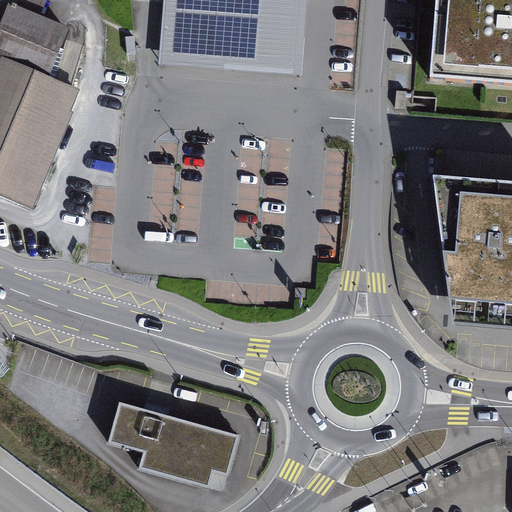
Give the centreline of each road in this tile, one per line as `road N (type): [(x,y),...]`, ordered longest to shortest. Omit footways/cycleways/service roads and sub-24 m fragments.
road 1 (primary): [(300,372),(0,285)]
road 2 (residential): [(362,330),(369,123)]
road 3 (residential): [(369,123),(386,131),(511,138)]
road 4 (residential): [(369,123),(376,0)]
